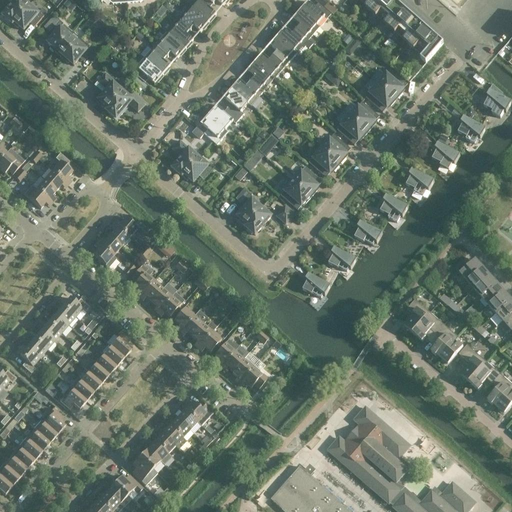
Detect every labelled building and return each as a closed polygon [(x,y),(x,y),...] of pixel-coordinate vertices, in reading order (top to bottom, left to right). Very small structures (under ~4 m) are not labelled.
[(16,0),(3,16),(5,18),(4,19),(9,23),(10,22),(12,24),(29,5),(23,0),(16,0)] [(216,15),(206,6),(210,2),(208,0),(195,0),(189,7),(208,23),(216,15)] [(370,12),(380,0),(364,0),(361,4),(370,12)] [(395,2),(392,0),(380,0),(370,12),(380,21),(387,12),(395,2)] [(338,10),(329,2),(327,4),(324,8),(333,16),(338,10)] [(395,2),(387,12),(380,21),(389,29),(405,11),(395,2)] [(319,11),(309,3),(301,11),(317,25),(324,17),(327,20),(332,15),(322,7),(319,11)] [(42,9),(39,13),(29,5),(12,24),(18,29),(19,27),(24,31),(32,21),(37,25),(47,13),(42,9)] [(191,24),(201,32),(208,23),(189,7),(178,20),(187,28),(191,24)] [(309,41),(320,28),(317,25),(301,11),(293,20),(303,29),(299,33),(309,41)] [(405,11),(389,29),(399,37),(414,19),(405,11)] [(187,28),(178,20),(174,16),(170,21),(174,25),(167,33),(186,50),(193,41),(183,32),(187,28)] [(408,45),(422,29),(424,27),(414,19),(399,37),(408,45)] [(72,32),(59,21),(51,30),(55,34),(48,43),(52,46),(50,48),(55,52),(72,32)] [(424,27),(422,29),(408,45),(418,54),(433,36),(424,27)] [(286,29),(278,38),(297,54),(299,56),(307,47),(310,49),(313,45),(309,41),(299,33),(296,37),(286,29)] [(81,40),(72,32),(55,52),(63,60),(81,40)] [(139,33),(136,38),(140,42),(144,37),(139,33)] [(168,50),(178,58),(186,50),(167,33),(155,46),(164,54),(168,50)] [(443,44),(433,36),(418,54),(422,57),(420,59),(426,64),(443,44)] [(117,38),(113,42),(117,46),(121,42),(117,38)] [(270,47),(280,55),(277,59),(286,67),(297,54),(278,38),(270,47)] [(81,40),(63,60),(68,64),(70,62),(74,66),(82,57),(86,61),(90,56),(95,60),(99,56),(94,51),(81,40)] [(170,67),(161,58),(164,54),(155,46),(144,59),(163,76),(170,67)] [(273,64),(263,55),(255,64),(274,80),(286,67),(277,59),(273,64)] [(145,76),(155,85),(163,76),(144,59),(132,72),(141,80),(145,76)] [(263,94),(267,89),(274,80),(255,64),(248,73),(257,81),(254,86),(263,94)] [(334,64),(330,70),(335,74),(340,69),(334,64)] [(407,85),(390,70),(378,84),(395,99),(396,98),(397,99),(402,94),(401,93),(407,85)] [(330,71),(325,77),(328,80),(333,79),(336,76),(330,71)] [(106,111),(123,92),(126,88),(117,80),(115,82),(106,73),(97,83),(107,91),(98,101),(103,105),(101,107),(106,111)] [(137,78),(133,82),(138,86),(142,82),(137,78)] [(315,83),(310,79),(306,84),(311,88),(315,83)] [(232,90),(248,104),(251,107),(263,94),(254,86),(250,90),(240,81),(232,90)] [(395,102),(394,100),(395,99),(378,84),(365,99),(382,114),(389,106),(390,107),(395,102)] [(500,97),(502,94),(492,85),(486,96),(488,98),(483,107),(492,112),(491,114),(500,119),(504,111),(506,113),(511,103),(500,97)] [(244,115),(241,112),(248,104),(232,90),(225,99),(234,108),(231,112),(240,120),(244,115)] [(123,92),(106,111),(109,113),(109,114),(109,115),(110,115),(110,116),(111,116),(111,117),(112,117),(113,117),(114,117),(116,120),(118,117),(119,117),(120,117),(120,116),(121,116),(122,115),(122,114),(123,114),(123,113),(123,112),(129,105),(138,113),(142,108),(145,105),(136,97),(133,100),(123,92)] [(379,118),(362,103),(349,117),(367,132),(368,131),(369,132),(374,126),(372,125),(379,118)] [(302,105),(297,110),(302,113),(306,108),(302,105)] [(233,122),(236,125),(240,120),(231,112),(227,116),(217,107),(209,116),(225,130),(233,122)] [(470,109),(466,114),(472,119),(474,115),(474,112),(470,109)] [(228,133),(225,130),(209,116),(202,125),(211,134),(208,138),(217,146),(228,133)] [(367,134),(366,133),(367,132),(349,117),(337,131),(354,146),(361,139),(362,140),(367,134)] [(474,145),(478,138),(480,139),(486,129),(463,117),(460,122),(462,124),(457,133),(466,138),(465,140),(474,145)] [(18,122),(14,119),(9,124),(13,128),(18,122)] [(13,128),(17,131),(22,126),(18,122),(13,128)] [(279,129),(274,136),(278,139),(284,133),(279,129)] [(351,150),(333,135),(321,149),(338,164),(339,163),(341,164),(345,159),(344,158),(351,150)] [(442,135),(439,142),(445,145),(449,139),(442,135)] [(259,138),(255,143),(259,146),(263,141),(259,138)] [(170,150),(174,143),(169,140),(164,147),(170,150)] [(174,166),(172,168),(175,170),(176,173),(178,174),(180,175),(182,177),(199,158),(180,141),(172,150),(182,158),(179,161),(177,162),(175,164),(174,166)] [(431,159),(440,164),(439,166),(448,171),(452,164),(454,166),(460,155),(437,143),(434,149),(436,150),(431,159)] [(265,146),(260,152),(266,157),(271,151),(265,146)] [(338,167),(337,166),(338,164),(321,149),(309,164),(326,179),(332,171),(334,172),(338,167)] [(0,161),(0,170),(5,175),(8,171),(13,176),(24,162),(10,150),(7,153),(0,161)] [(35,155),(31,151),(26,156),(31,160),(34,156),(35,155)] [(37,152),(35,155),(34,156),(39,160),(42,156),(37,152)] [(67,185),(70,181),(68,179),(72,173),(66,167),(70,163),(60,154),(56,159),(60,163),(52,172),(67,185)] [(31,160),(35,164),(39,160),(34,156),(31,160)] [(237,163),(242,167),(247,161),(242,157),(237,163)] [(214,168),(210,164),(208,166),(199,158),(182,177),(187,181),(189,179),(194,183),(202,174),(206,178),(214,168)] [(251,160),(244,167),(250,172),(257,165),(251,160)] [(322,183),(305,168),(293,182),(310,197),(311,196),(312,197),(317,191),(316,190),(322,183)] [(23,178),(26,175),(21,170),(18,174),(23,178)] [(422,197),(426,190),(428,192),(434,181),(411,170),(408,175),(410,176),(405,186),(414,191),(413,193),(422,197)] [(57,192),(61,186),(63,189),(67,185),(52,172),(44,181),(57,192)] [(18,174),(15,178),(20,182),(23,178),(18,174)] [(51,203),(54,199),(52,197),(57,192),(44,181),(37,190),(51,203)] [(310,199),(309,198),(310,197),(293,182),(280,196),(297,211),(304,204),(305,205),(310,199)] [(37,190),(28,199),(41,210),(45,205),(48,207),(51,203),(37,190)] [(262,208),(253,200),(254,198),(249,194),(241,204),(246,207),(237,217),(242,221),(240,223),(245,228),(262,208)] [(402,218),(408,208),(395,201),(389,197),(385,196),(382,201),(384,202),(379,212),(389,217),(388,219),(397,224),(400,216),(402,218)] [(286,225),(294,215),(285,207),(276,217),(286,225)] [(245,228),(248,230),(247,231),(251,235),(253,234),(255,236),(272,217),(262,208),(245,228)] [(137,230),(132,225),(125,219),(120,225),(118,222),(115,226),(129,239),(137,230)] [(511,220),(499,237),(511,246),(511,220)] [(373,247),(375,243),(377,244),(382,234),(360,222),(357,228),(358,229),(353,238),(363,243),(364,242),(373,247)] [(111,230),(114,232),(109,237),(121,248),(129,239),(115,226),(111,230)] [(113,257),(116,254),(121,248),(109,237),(105,243),(102,241),(99,244),(113,257)] [(165,246),(162,243),(157,249),(161,252),(165,246)] [(98,250),(93,256),(105,266),(108,269),(117,260),(113,257),(99,244),(96,248),(98,250)] [(151,251),(146,247),(143,251),(148,255),(151,251)] [(356,260),(334,248),(331,254),(332,255),(327,264),(337,269),(338,268),(347,273),(349,269),(351,271),(356,260)] [(140,255),(144,259),(148,255),(143,251),(140,255)] [(482,269),(478,264),(477,265),(474,261),(467,267),(461,261),(454,269),(466,282),(482,269)] [(180,263),(175,267),(179,271),(184,266),(180,263)] [(127,269),(120,264),(117,267),(123,273),(127,269)] [(135,269),(131,265),(127,269),(132,273),(135,269)] [(140,268),(131,279),(136,283),(133,287),(139,291),(137,294),(141,297),(155,281),(150,276),(153,273),(144,266),(143,265),(140,268)] [(183,274),(187,269),(184,266),(179,271),(183,274)] [(124,273),(129,277),(132,273),(127,269),(124,273)] [(488,277),(485,274),(486,273),(482,269),(466,282),(474,290),(488,277)] [(311,295),(312,294),(321,299),(323,295),(325,297),(330,286),(308,274),(305,280),(307,281),(302,291),(311,295)] [(496,285),(493,280),(492,281),(488,277),(474,290),(481,298),(496,285)] [(194,284),(198,287),(203,283),(199,279),(194,284)] [(141,297),(144,300),(146,298),(152,302),(162,290),(159,287),(160,285),(155,281),(141,297)] [(162,290),(152,302),(157,307),(155,309),(159,313),(173,296),(176,293),(177,292),(167,284),(162,290)] [(201,290),(205,293),(209,288),(205,285),(201,290)] [(503,293),(499,290),(500,289),(496,285),(481,298),(488,306),(503,293)] [(159,313),(162,316),(165,314),(170,318),(185,301),(176,293),(173,296),(159,313)] [(511,301),(507,296),(506,297),(503,293),(488,306),(495,314),(511,301)] [(448,299),(444,295),(440,300),(444,303),(448,299)] [(220,298),(216,303),(220,306),(224,301),(220,298)] [(76,304),(70,299),(63,307),(76,318),(83,310),(85,312),(89,308),(80,300),(76,304)] [(444,303),(448,307),(452,302),(448,299),(444,303)] [(430,314),(415,300),(407,310),(412,315),(413,314),(414,316),(404,327),(412,334),(430,314)] [(223,309),(228,304),(224,301),(220,306),(223,309)] [(511,315),(511,314),(511,302),(511,301),(495,314),(503,323),(511,315)] [(56,315),(69,326),(76,318),(63,307),(56,315)] [(195,316),(190,311),(188,312),(185,309),(174,322),(179,326),(177,329),(181,332),(195,316)] [(465,313),(461,309),(457,314),(461,318),(465,313)] [(195,316),(181,332),(185,336),(187,333),(192,338),(203,325),(208,319),(199,311),(195,316)] [(461,318),(465,321),(469,316),(465,313),(461,318)] [(235,319),(239,322),(243,318),(239,314),(235,319)] [(431,330),(431,331),(436,335),(444,326),(430,314),(412,334),(422,342),(425,338),(424,336),(430,329),(431,330)] [(48,323),(61,335),(69,326),(56,315),(48,323)] [(511,315),(503,323),(499,326),(506,334),(510,331),(511,333),(511,315)] [(241,325),(245,328),(249,323),(245,320),(241,325)] [(41,332),(54,343),(61,335),(48,323),(41,332)] [(92,323),(87,328),(88,329),(91,332),(96,326),(92,323)] [(203,325),(192,338),(197,342),(195,345),(199,348),(213,332),(216,328),(211,323),(206,328),(203,325)] [(481,327),(477,324),(473,329),(477,332),(481,327)] [(458,338),(447,329),(444,326),(436,335),(440,339),(441,338),(442,339),(431,352),(435,356),(436,355),(440,358),(454,342),(454,343),(458,338)] [(477,332),(481,335),(485,331),(481,327),(477,332)] [(34,340),(47,351),(54,343),(41,332),(34,340)] [(124,360),(132,351),(126,346),(130,341),(120,332),(116,337),(118,339),(111,348),(124,360)] [(199,348),(203,351),(205,349),(210,354),(221,341),(218,338),(219,336),(213,332),(199,348)] [(261,333),(256,338),(260,341),(264,336),(261,333)] [(264,345),(268,340),(264,336),(260,341),(264,345)] [(493,346),(497,341),(492,337),(488,342),(493,346)] [(454,342),(440,358),(448,365),(463,348),(459,344),(461,341),(458,338),(454,343),(454,342)] [(27,348),(40,360),(47,351),(34,340),(27,348)] [(225,345),(214,357),(220,362),(218,364),(221,367),(236,351),(239,348),(233,343),(232,344),(228,341),(225,345)] [(107,344),(100,353),(103,356),(117,368),(124,360),(111,348),(107,344)] [(463,359),(471,350),(467,346),(459,355),(463,359)] [(35,370),(33,368),(40,360),(27,348),(20,356),(26,362),(22,367),(31,375),(35,370)] [(461,376),(469,383),(486,363),(471,350),(463,359),(469,364),(471,365),(461,376)] [(243,361),(240,358),(241,356),(236,351),(221,367),(225,371),(227,368),(233,373),(243,361)] [(109,377),(117,368),(103,356),(96,365),(109,377)] [(254,367),(248,362),(247,363),(243,361),(233,373),(238,377),(236,380),(240,383),(254,367)] [(469,383),(478,391),(482,387),(481,386),(487,378),(488,379),(487,380),(492,384),(500,375),(486,363),(469,383)] [(88,374),(102,385),(109,377),(96,365),(88,374)] [(240,383),(243,387),(246,384),(251,389),(254,386),(259,390),(268,379),(263,375),(261,376),(258,374),(259,372),(254,367),(240,383)] [(0,387),(3,390),(10,382),(12,384),(16,379),(7,371),(3,376),(0,373),(0,387)] [(94,394),(102,385),(88,374),(81,382),(94,394)] [(498,389),(487,401),(492,405),(493,404),(496,407),(511,388),(511,385),(500,375),(492,384),(497,388),(498,389)] [(87,403),(89,400),(94,394),(81,382),(77,379),(70,388),(87,403)] [(64,398),(60,402),(70,411),(74,406),(79,411),(87,403),(70,388),(62,396),(64,398)] [(511,388),(496,407),(504,414),(511,404),(511,388)] [(196,406),(192,403),(185,411),(198,423),(197,424),(201,427),(213,415),(200,402),(196,406)] [(41,422),(57,436),(65,427),(60,422),(64,418),(54,409),(50,414),(48,413),(41,422)] [(407,466),(399,459),(410,447),(365,409),(355,421),(360,426),(357,430),(360,433),(351,443),(348,440),(345,444),(339,439),(328,451),(389,504),(390,503),(395,507),(393,508),(397,511),(458,511),(467,511),(475,504),(452,484),(442,496),(434,489),(421,505),(394,481),(407,466)] [(177,419),(190,431),(197,424),(198,423),(185,411),(177,419)] [(183,439),(190,431),(177,419),(170,427),(183,439)] [(50,445),(57,436),(41,422),(34,430),(50,445)] [(170,427),(162,435),(175,447),(179,450),(186,443),(183,439),(170,427)] [(43,453),(50,445),(34,430),(26,439),(43,453)] [(155,443),(168,455),(175,447),(162,435),(155,443)] [(35,462),(43,453),(26,439),(19,447),(35,462)] [(171,458),(168,455),(155,443),(147,450),(160,463),(164,466),(171,458)] [(426,449),(424,452),(427,455),(431,448),(424,443),(421,446),(426,449)] [(204,445),(198,451),(201,454),(207,447),(204,445)] [(28,470),(35,462),(19,447),(11,456),(28,470)] [(140,458),(153,470),(160,463),(147,450),(140,458)] [(20,479),(28,470),(11,456),(4,465),(20,479)] [(197,456),(192,462),(194,465),(200,459),(197,456)] [(132,474),(141,483),(153,470),(140,458),(132,466),(136,469),(132,474)] [(186,468),(188,471),(194,465),(192,462),(186,468)] [(0,476),(13,488),(20,479),(4,465),(0,468),(0,476)] [(350,511),(304,471),(299,467),(287,482),(286,481),(280,488),(281,488),(271,500),(283,511),(350,511)] [(177,478),(183,472),(180,470),(175,476),(177,478)] [(0,492),(5,496),(13,488),(0,476),(0,492)] [(138,495),(143,490),(129,476),(125,481),(122,477),(114,486),(127,498),(134,491),(138,495)] [(175,476),(169,482),(171,484),(177,478),(175,476)] [(107,493),(124,510),(131,502),(127,498),(114,486),(107,493)] [(158,490),(154,494),(158,498),(162,494),(158,490)] [(99,501),(110,511),(121,511),(124,510),(107,493),(99,501)] [(263,510),(271,501),(263,495),(256,504),(263,510)] [(92,509),(95,511),(110,511),(99,501),(92,509)]
